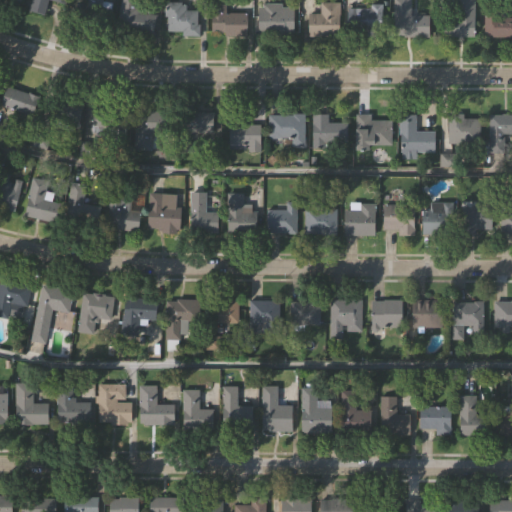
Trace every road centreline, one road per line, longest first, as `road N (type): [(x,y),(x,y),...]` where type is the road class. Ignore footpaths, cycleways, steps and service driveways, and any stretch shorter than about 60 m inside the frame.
road 1 (residential): [(511,73),(135,68),(0,36)]
road 2 (residential): [(511,265),(129,262),(0,240)]
road 3 (residential): [(511,466),(0,462)]
